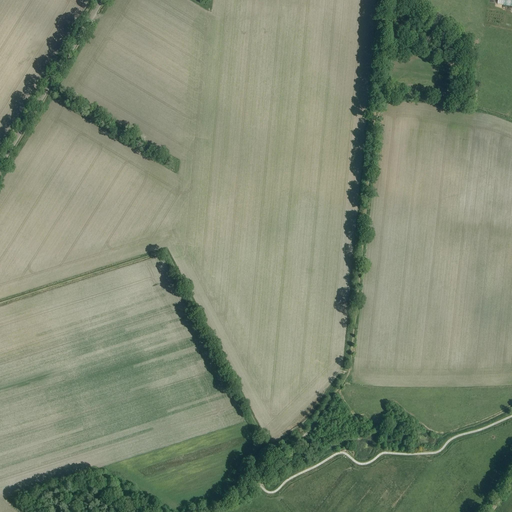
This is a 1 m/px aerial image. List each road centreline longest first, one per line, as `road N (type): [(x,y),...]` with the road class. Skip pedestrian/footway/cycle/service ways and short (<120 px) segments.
road 1 (track): [(286,460),(350,364),(385,0)]
road 2 (tertiary): [(101,0),(0,164)]
